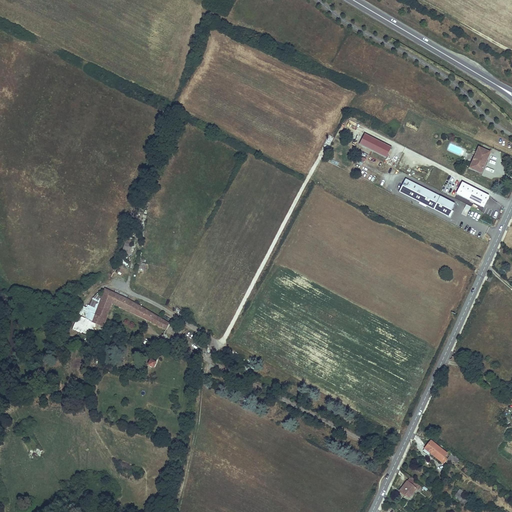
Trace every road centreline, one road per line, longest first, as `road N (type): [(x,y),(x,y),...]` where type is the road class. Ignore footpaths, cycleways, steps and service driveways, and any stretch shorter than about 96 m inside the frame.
road 1 (tertiary): [(511,205),(371,511)]
road 2 (secondary): [(352,0),(495,84)]
